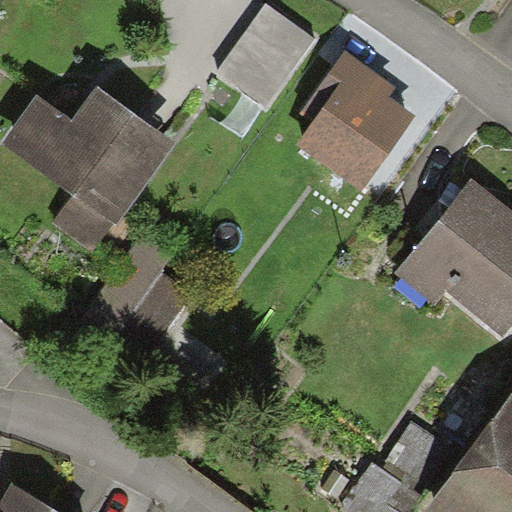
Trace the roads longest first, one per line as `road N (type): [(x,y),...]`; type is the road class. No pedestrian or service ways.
road 1 (residential): [(0,406),(106,445),(210,511)]
road 2 (residential): [(511,100),(379,0)]
